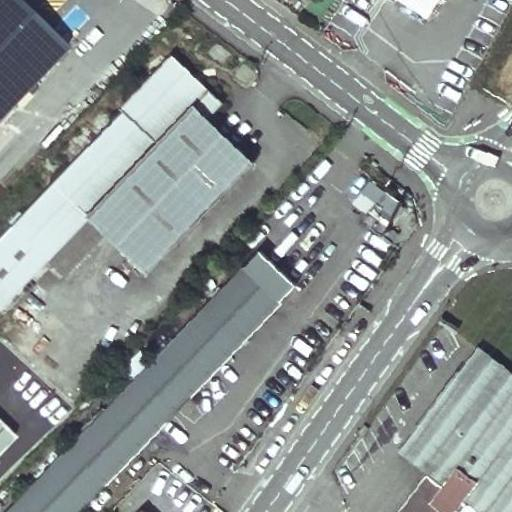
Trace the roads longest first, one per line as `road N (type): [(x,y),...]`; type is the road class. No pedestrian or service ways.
road 1 (unknown): [(380,113),(334,188),(330,269),(305,316),(201,441),(163,449),(99,511)]
road 2 (unknown): [(300,52),(268,119),(266,178),(240,214),(57,351),(0,367)]
road 3 (tertiary): [(264,511),(465,230)]
road 4 (unclassified): [(231,0),(458,172)]
road 5 (unknown): [(373,511),(390,424),(460,322)]
